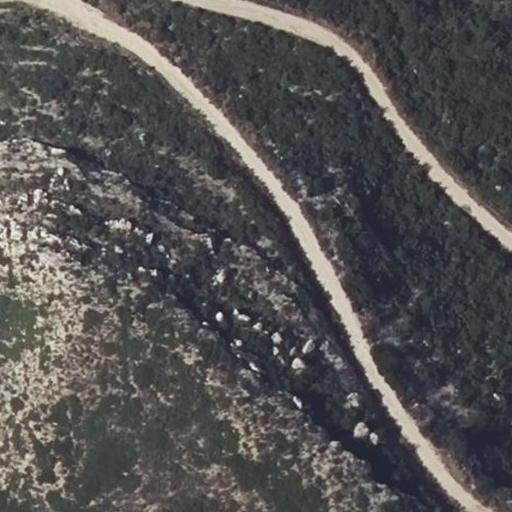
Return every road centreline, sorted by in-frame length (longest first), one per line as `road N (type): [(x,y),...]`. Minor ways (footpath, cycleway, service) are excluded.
road 1 (track): [(493,511),(462,495),(350,351),(304,226),(276,177),(148,53),(57,0)]
road 2 (track): [(511,235),(464,207),(408,136),(363,58),(320,18),(260,0)]
